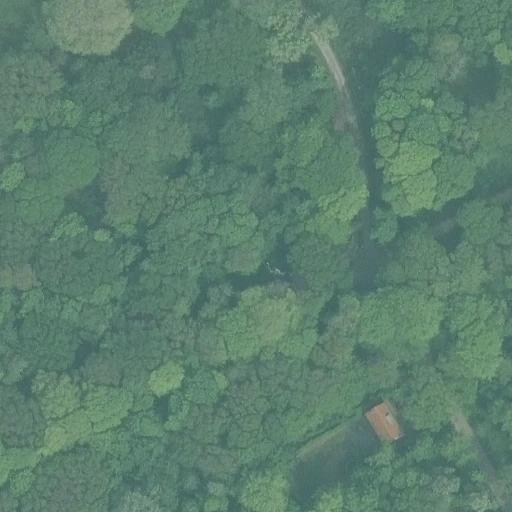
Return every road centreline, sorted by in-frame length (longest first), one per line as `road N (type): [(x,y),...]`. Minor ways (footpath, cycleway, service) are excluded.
road 1 (track): [(112,511),(407,343)]
road 2 (unclassified): [(507,511),(407,343)]
